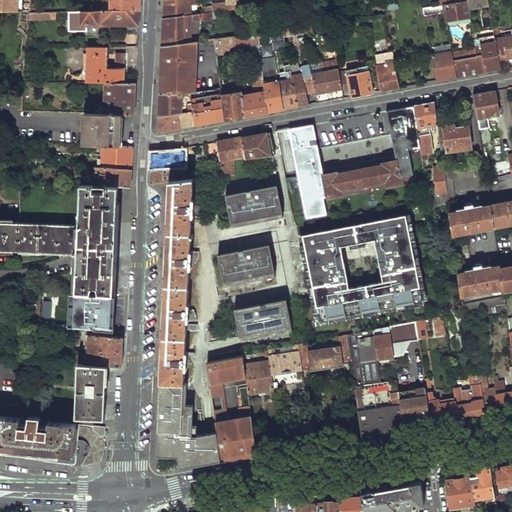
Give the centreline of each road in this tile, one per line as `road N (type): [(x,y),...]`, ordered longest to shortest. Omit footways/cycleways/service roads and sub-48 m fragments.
road 1 (residential): [(143,143),(511,77)]
road 2 (tertiary): [(143,143),(127,494)]
road 3 (secondary): [(127,494),(282,467)]
road 4 (secondary): [(282,467),(430,443)]
road 5 (tertiary): [(151,0),(143,143)]
